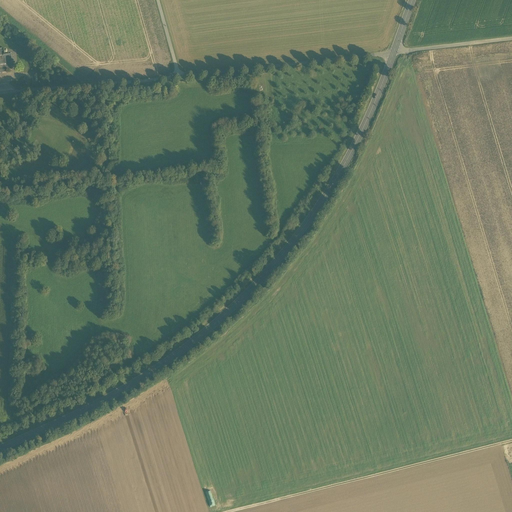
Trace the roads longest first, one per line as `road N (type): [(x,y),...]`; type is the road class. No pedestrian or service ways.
road 1 (primary): [(411,0),(349,155),(262,277),(157,366),(0,447)]
road 2 (track): [(393,52),(0,93)]
road 3 (track): [(511,441),(227,511)]
road 4 (track): [(0,427),(126,367)]
